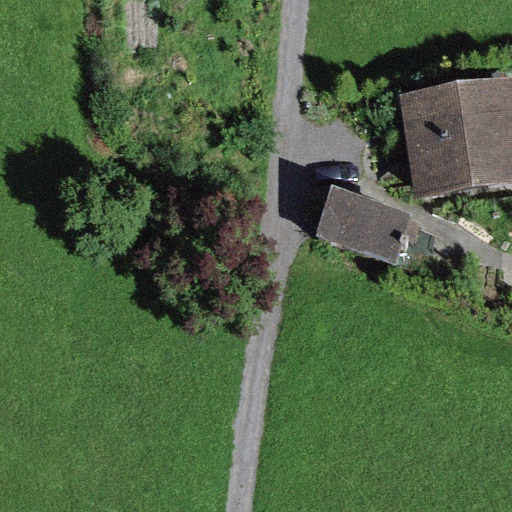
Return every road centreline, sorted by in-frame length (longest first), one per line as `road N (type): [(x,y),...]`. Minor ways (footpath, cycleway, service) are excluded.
road 1 (track): [(295,0),(268,315),(241,511)]
road 2 (track): [(511,265),(406,214),(379,189),(283,161)]
